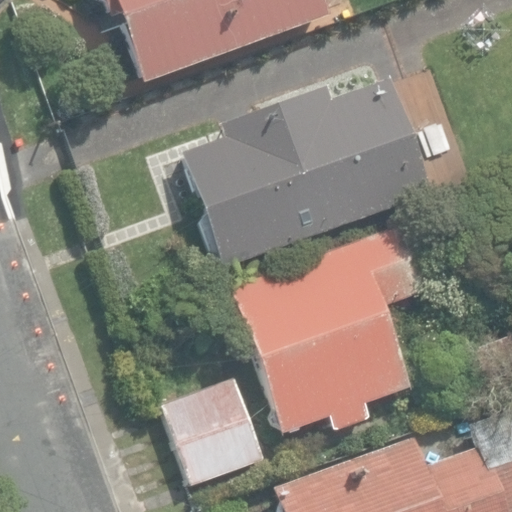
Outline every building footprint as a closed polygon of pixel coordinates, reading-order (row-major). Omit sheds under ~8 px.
[(92,0),(95,7),(104,4),(134,86),(318,18),(311,0),(92,0)] [(171,155),(212,272),(424,197),(383,80),(321,102),(318,91),(212,128),(216,139),(171,155)] [(241,341),(275,436),(320,420),(325,433),(361,421),(356,405),(401,389),(373,310),(429,290),(402,212),(377,221),(381,233),(222,289),(228,306),(220,309),(232,344),(241,341)] [(511,335),(460,355),(477,401),(511,387),(511,335)] [(154,407),(182,488),(254,463),(226,382),(154,407)] [(511,511),(511,408),(458,428),(467,451),(476,475),(483,473),(495,511),(511,511)] [(495,511),(483,473),(476,475),(467,451),(415,470),(404,441),(264,492),(271,511),(495,511)]
